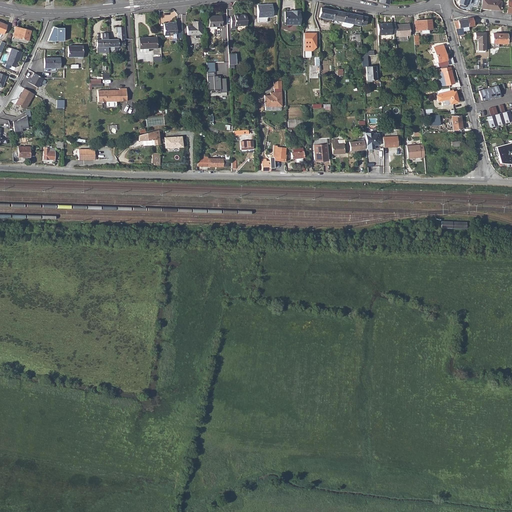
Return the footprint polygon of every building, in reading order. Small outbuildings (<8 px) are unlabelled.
[(489,0),(482,0),(481,9),(500,11),(500,1),(489,0)] [(271,4),(256,5),(257,17),(272,16),(271,4)] [(318,17),(332,20),(333,10),(320,7),(318,17)] [(285,11),(285,22),(295,22),(295,25),(300,25),(300,11),(292,10),(292,11),(285,11)] [(344,12),(333,10),(332,20),(331,23),(342,25),(342,22),(344,12)] [(344,12),(342,22),(342,25),(342,26),(349,27),(352,25),(353,24),(355,14),(344,12)] [(234,16),(230,16),(230,25),(234,25),(234,26),(246,25),(246,14),(234,15),(234,16)] [(355,14),(353,24),(360,25),(362,15),(355,14)] [(221,15),(208,16),(209,29),(217,29),(217,26),(222,26),(221,15)] [(466,19),(453,21),(457,35),(461,34),(461,31),(469,30),(468,26),(466,19)] [(431,20),(414,21),(415,30),(421,30),(422,33),(428,33),(427,29),(431,29),(431,20)] [(192,26),(187,26),(187,35),(201,34),(201,21),(192,21),(192,26)] [(171,23),(163,24),(164,39),(177,38),(176,22),(171,22),(171,23)] [(395,23),(395,22),(391,22),(386,22),(386,23),(384,23),(383,22),(377,23),(377,34),(391,33),(391,32),(395,32),(395,23)] [(408,22),(395,23),(395,32),(396,35),(409,34),(408,22)] [(64,41),(64,27),(57,27),(53,26),(47,41),(64,41)] [(15,27),(13,36),(28,40),(31,31),(15,27)] [(118,39),(108,39),(109,47),(111,47),(111,50),(117,50),(117,47),(124,46),(124,39),(125,39),(125,27),(116,27),(116,33),(117,33),(118,39)] [(485,32),(474,32),(475,39),(477,39),(477,50),(485,50),(485,32)] [(315,33),(303,33),(303,51),(311,51),(315,47),(315,33)] [(507,33),(493,33),(493,43),(506,43),(507,33)] [(140,38),(140,49),(148,48),(161,47),(160,35),(156,35),(156,37),(140,38)] [(443,45),(434,47),(438,62),(433,64),(434,67),(454,64),(452,58),(447,59),(443,45)] [(82,46),(68,46),(69,57),(82,57),(82,46)] [(22,52),(12,48),(6,64),(15,67),(17,64),(18,64),(19,60),(18,60),(18,59),(20,57),(22,52)] [(236,53),(228,53),(229,64),(236,64),(236,53)] [(45,58),(45,68),(61,68),(61,58),(45,58)] [(369,66),(366,66),(367,79),(376,79),(376,66),(369,66)] [(448,84),(449,88),(460,87),(458,80),(453,81),(450,67),(441,69),(443,80),(440,81),(441,86),(448,84)] [(43,78),(34,72),(30,78),(29,77),(27,81),(37,87),(43,78)] [(218,76),(208,76),(208,90),(221,89),(221,92),(227,92),(226,78),(221,78),(220,77),(218,77),(218,76)] [(501,95),(498,85),(479,90),(482,100),(501,95)] [(34,93),(24,87),(22,91),(19,96),(15,103),(23,108),(26,106),(34,93)] [(119,90),(97,90),(98,101),(106,101),(115,101),(126,101),(126,88),(119,88),(119,90)] [(457,102),(456,91),(453,92),(453,90),(438,93),(438,94),(436,95),(437,101),(448,99),(449,104),(457,102)] [(264,96),(264,107),(281,107),(281,93),(274,93),(270,93),(270,96),(264,96)] [(511,121),(509,110),(486,116),(489,127),(511,121)] [(440,124),(439,114),(429,115),(430,125),(440,124)] [(13,121),(14,132),(22,131),(22,128),(28,128),(27,115),(22,118),(23,119),(19,119),(16,121),(13,121)] [(460,115),(451,116),(452,130),(461,129),(460,115)] [(422,134),(421,128),(412,129),(412,132),(414,131),(415,138),(422,137),(422,134)] [(150,132),(139,135),(139,141),(154,140),(154,144),(154,145),(160,144),(159,130),(150,132)] [(373,132),(365,132),(365,138),(366,149),(379,148),(378,133),(373,133),(373,132)] [(183,136),(165,137),(165,149),(184,147),(183,136)] [(396,136),(382,137),(383,147),(397,146),(396,136)] [(337,139),(331,140),(332,154),(343,153),(342,143),(344,143),(344,140),(337,140),(337,139)] [(511,163),(511,140),(511,142),(496,146),(501,163),(511,163)] [(252,141),(240,141),(240,149),(252,149),(252,141)] [(362,141),(349,142),(350,151),(363,149),(362,141)] [(44,144),(43,159),(52,159),(58,160),(59,152),(54,152),(54,151),(49,151),(49,144),(44,144)] [(327,144),(313,146),(313,161),(318,161),(318,162),(323,161),(327,160),(327,144)] [(274,145),(273,152),(275,152),(275,157),(274,157),(273,160),(285,161),(285,156),(284,155),(285,148),(276,147),(276,146),(274,145)] [(29,146),(18,146),(18,156),(29,157),(29,146)] [(424,158),(423,146),(407,147),(408,159),(424,158)] [(293,152),(291,152),(291,158),(296,158),(296,162),(303,161),(302,157),(304,157),(303,151),(303,148),(293,149),(293,152)] [(94,149),(78,149),(77,159),(94,160),(94,149)] [(226,159),(207,158),(207,166),(227,167),(227,159),(226,159)] [(260,162),(257,162),(257,171),(270,170),(269,162),(266,162),(266,159),(260,159),(260,162)]
